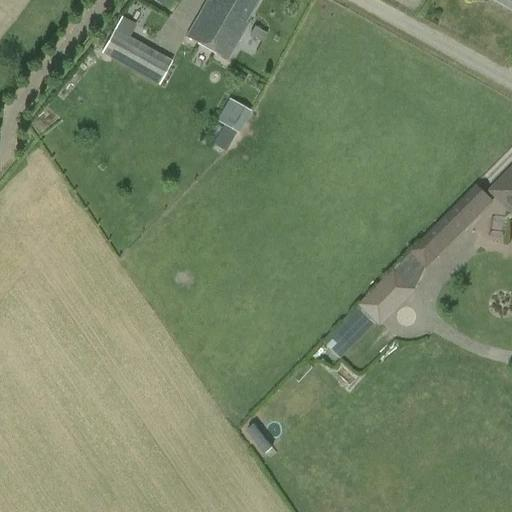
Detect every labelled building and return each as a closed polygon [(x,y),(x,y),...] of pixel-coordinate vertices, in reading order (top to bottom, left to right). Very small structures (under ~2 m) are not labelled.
[(207,0),(186,37),(226,60),(248,23),(246,22),(259,0),(207,0)] [(511,0),(495,0),(511,9),(511,0)] [(100,54),(159,86),(172,62),(128,38),(135,26),(120,17),(100,54)] [(215,121),(238,134),(251,112),(228,99),(215,121)] [(511,168),(495,186),(488,193),(511,216),(511,168)] [(435,261),(493,202),(476,185),(417,243),(435,261)] [(376,328),(412,289),(388,266),(351,305),(376,328)] [(335,359),(370,326),(353,309),(319,341),(335,359)]
